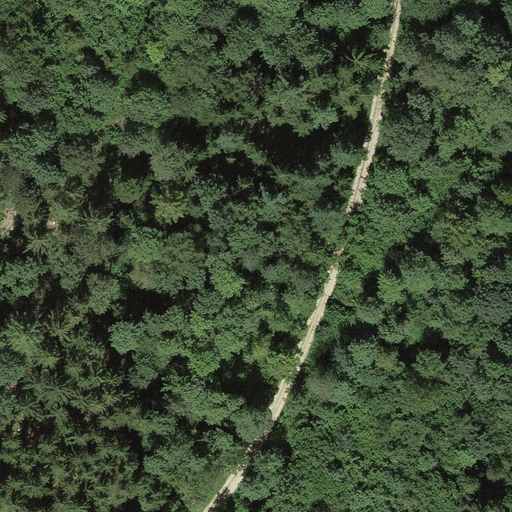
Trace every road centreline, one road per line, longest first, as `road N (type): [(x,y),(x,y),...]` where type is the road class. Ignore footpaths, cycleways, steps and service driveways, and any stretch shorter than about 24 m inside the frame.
road 1 (track): [(204,511),(273,409),(344,220),(391,0)]
road 2 (track): [(390,27),(511,3)]
